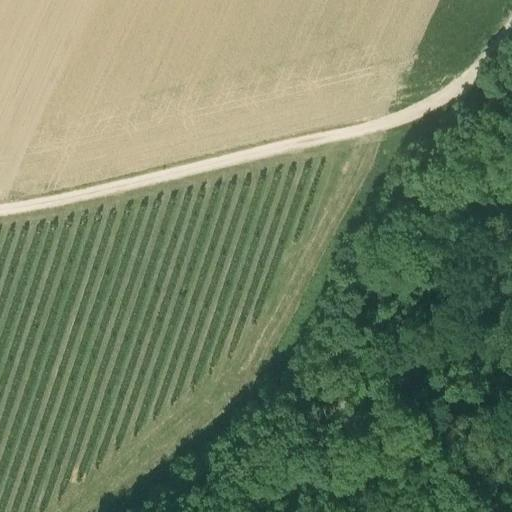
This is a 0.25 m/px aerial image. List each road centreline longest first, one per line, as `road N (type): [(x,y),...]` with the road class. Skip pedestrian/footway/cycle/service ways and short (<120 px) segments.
road 1 (track): [(465,91),(332,135),(0,207)]
road 2 (track): [(327,436),(369,286),(465,91),(511,32)]
